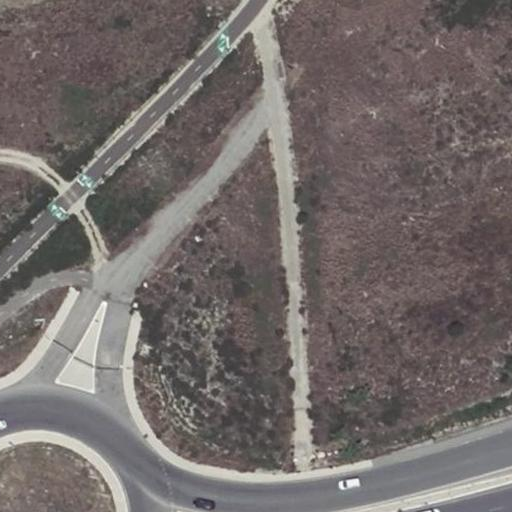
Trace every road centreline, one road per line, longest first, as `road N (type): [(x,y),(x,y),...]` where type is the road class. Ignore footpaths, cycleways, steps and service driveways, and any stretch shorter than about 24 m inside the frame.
road 1 (primary): [(511,450),(341,496),(234,501),(151,488)]
road 2 (primary): [(151,488),(137,451),(112,420),(39,391),(0,395)]
